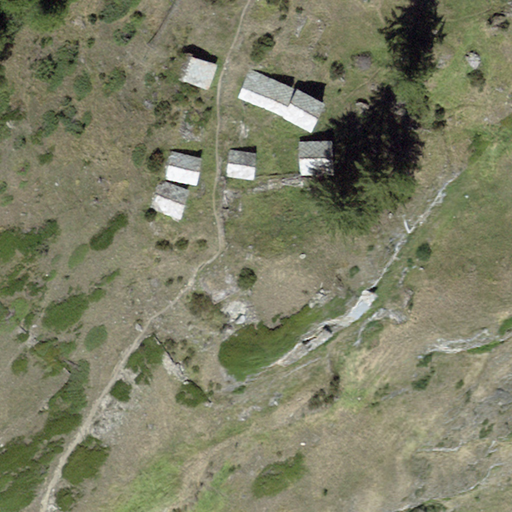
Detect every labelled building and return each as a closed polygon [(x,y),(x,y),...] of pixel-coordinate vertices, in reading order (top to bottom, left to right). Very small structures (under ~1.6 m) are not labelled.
[(212,67),(186,56),(175,80),(201,92),(212,67)] [(290,87),(247,70),(235,98),(278,115),(290,87)] [(293,89),(278,115),(302,130),(318,103),(293,89)] [(323,143),(294,143),(295,176),(324,176),(323,143)] [(195,158),(167,152),(161,181),(189,186),(195,158)] [(256,154),(229,153),(228,180),(256,181),(256,154)] [(183,192),(152,182),(142,212),(173,222),(183,192)]
